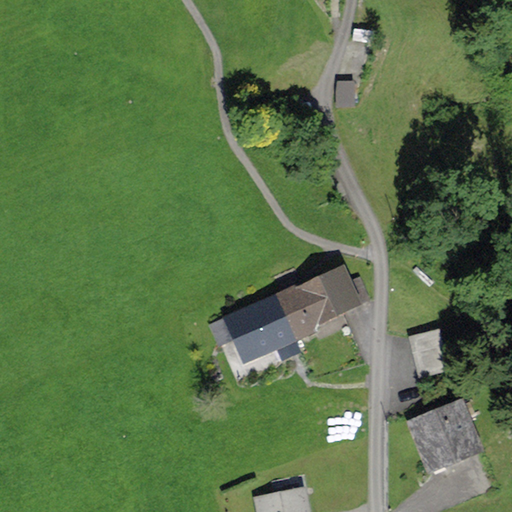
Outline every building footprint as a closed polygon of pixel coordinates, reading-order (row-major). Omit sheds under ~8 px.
[(355,84),(336,84),(336,110),(355,110),(355,84)] [(299,288),(278,298),(299,345),(320,336),(317,329),(361,309),(344,272),(301,291),(299,288)] [(278,298),(227,320),(247,364),(279,350),(286,366),(305,358),(299,345),(278,298)] [(440,332),(408,340),(419,382),(450,374),(440,332)] [(463,406),(407,427),(427,477),(482,456),(463,406)] [(312,511),(308,490),(256,500),(258,511),(312,511)]
